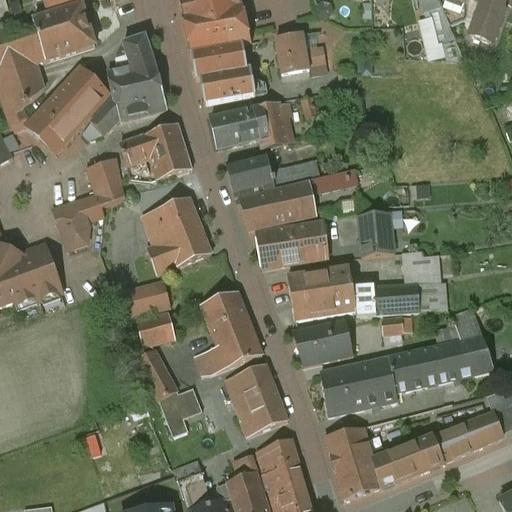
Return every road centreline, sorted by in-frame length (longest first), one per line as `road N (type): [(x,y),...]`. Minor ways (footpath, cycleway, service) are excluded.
road 1 (residential): [(194,114),(285,337),(332,511)]
road 2 (residential): [(194,114),(76,157),(29,193)]
road 3 (residential): [(388,511),(511,456)]
road 4 (residential): [(156,0),(194,114)]
